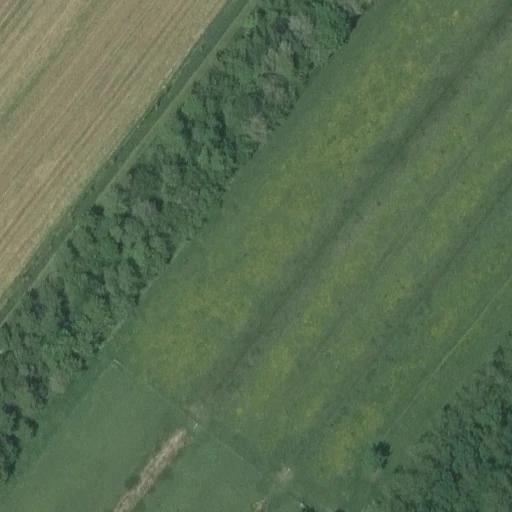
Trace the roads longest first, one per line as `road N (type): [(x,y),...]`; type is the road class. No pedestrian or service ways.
road 1 (track): [(511,92),(273,406),(266,449),(276,477),(327,511)]
road 2 (track): [(0,332),(255,0)]
